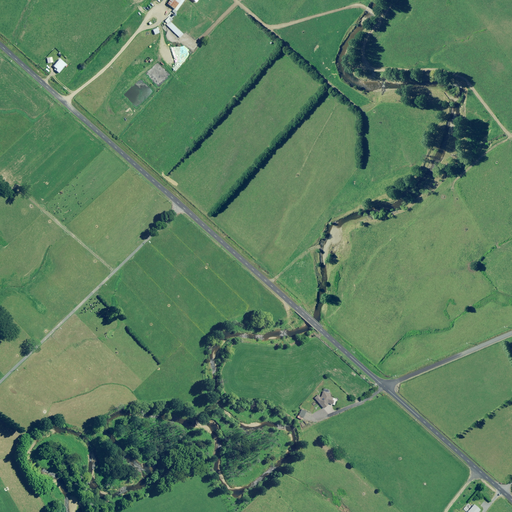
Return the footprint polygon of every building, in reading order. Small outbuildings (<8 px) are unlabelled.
[(181,0),(166,0),(164,3),(173,11),(181,0)] [(180,34),(167,22),(163,26),(176,38),(180,34)] [(53,69),(56,72),(63,64),(57,58),(51,65),(54,68),(53,69)] [(332,401),(323,390),(319,394),(321,396),(317,399),(315,397),(311,400),(319,409),(325,403),(327,405),(332,401)] [(305,412),(301,409),(297,418),(302,420),(305,412)]
